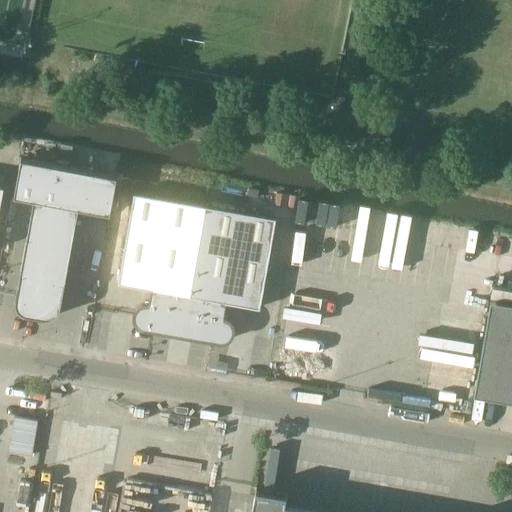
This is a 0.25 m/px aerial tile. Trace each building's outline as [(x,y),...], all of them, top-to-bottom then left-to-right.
[(56,312),(60,305),(77,207),(109,213),(116,175),(20,158),(13,195),(32,199),(15,297),(15,304),(18,310),(25,313),(44,317),(46,317),(48,317),(50,316),(56,312)] [(172,325),(182,327),(204,204),(133,191),(117,281),(150,287),(148,303),(146,303),(144,303),(141,304),(139,305),(138,306),(136,307),(135,310),(134,311),(134,312),(133,313),(133,315),(133,316),(133,317),(134,319),(134,320),(135,321),(136,322),(136,323),(138,325),(141,326),(143,327),(171,332),(172,325)] [(204,204),(182,327),(192,329),(191,335),(218,340),(220,340),(221,340),(222,340),(224,340),(226,339),(227,338),(229,337),(230,336),(231,335),(232,334),(232,332),(232,331),(233,330),(233,328),(233,327),(232,326),(232,325),(232,323),(231,322),(230,321),(228,319),(227,318),(225,317),(223,317),(226,301),(259,307),(275,216),(204,204)] [(511,303),(490,300),(474,394),(511,400),(511,303)] [(38,420),(15,416),(8,452),(32,456),(38,420)] [(256,487),(251,511),(339,511),(285,502),(287,492),(285,492),(283,501),(256,496),(258,487),(256,487)]
